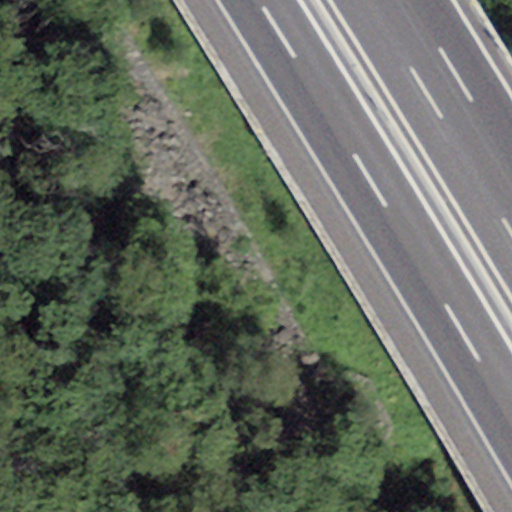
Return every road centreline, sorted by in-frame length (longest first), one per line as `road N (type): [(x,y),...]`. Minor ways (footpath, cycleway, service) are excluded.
road 1 (motorway): [(234,0),(511,469)]
road 2 (motorway): [(511,227),(376,0)]
